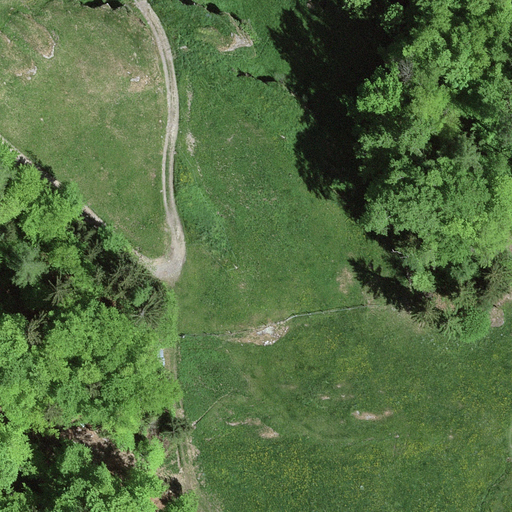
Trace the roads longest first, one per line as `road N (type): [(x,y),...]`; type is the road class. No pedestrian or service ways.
road 1 (track): [(141,0),(164,35),(175,87),(168,182),(180,249),(173,272),(157,272),(105,236),(0,138)]
road 2 (track): [(173,272),(173,372),(190,473),(208,511)]
